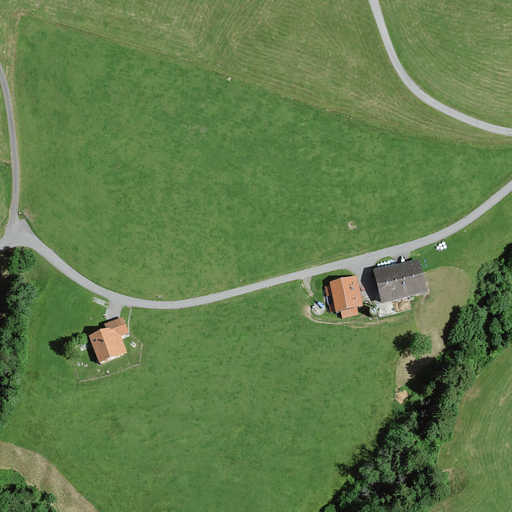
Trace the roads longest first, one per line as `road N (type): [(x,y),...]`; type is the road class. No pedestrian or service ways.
road 1 (track): [(0,246),(19,237),(122,302),(166,306),(421,245),(466,226),(511,186)]
road 2 (unclassified): [(372,0),(403,75),(429,101),(511,133)]
road 3 (track): [(19,237),(0,73)]
